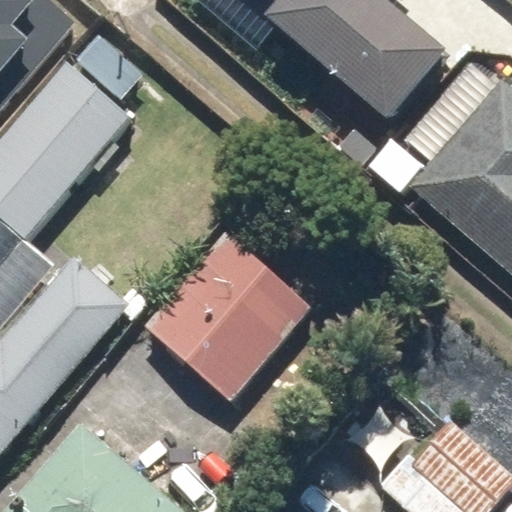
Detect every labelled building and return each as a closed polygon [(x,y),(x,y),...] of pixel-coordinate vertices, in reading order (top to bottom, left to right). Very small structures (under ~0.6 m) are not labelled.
[(0,0),(0,114),(84,16),(64,0),(0,0)] [(278,0),(291,10),(277,26),(398,128),(463,51),(406,2),(407,0),(278,0)] [(0,475),(141,311),(47,231),(144,124),(79,65),(0,152),(0,475)] [(511,85),(457,148),(458,149),(421,191),(511,270),(511,85)] [(156,330),(239,402),(319,311),(235,239),(156,330)] [(90,426),(11,511),(189,511),(155,481),(153,483),(90,426)] [(490,511),(511,487),(511,474),(455,426),(392,499),(406,511),(490,511)]
